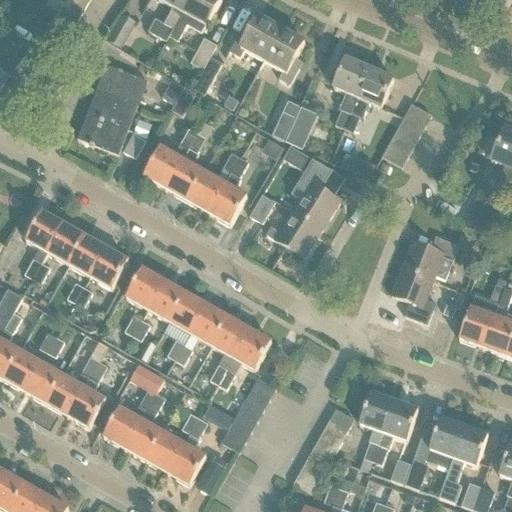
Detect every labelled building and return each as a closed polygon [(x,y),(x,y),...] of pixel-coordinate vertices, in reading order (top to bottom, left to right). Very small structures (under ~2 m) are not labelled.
[(84,0),(64,0),(63,2),(84,13),(89,3),(84,0)] [(166,44),(190,0),(158,0),(157,3),(173,11),(164,27),(155,22),(148,34),(166,44)] [(217,0),(190,0),(169,40),(178,45),(187,28),(201,36),(205,29),(206,30),(222,2),(217,0)] [(511,0),(486,0),(482,12),(511,24),(511,0)] [(63,2),(62,6),(58,13),(78,24),(84,13),(63,2)] [(78,24),(58,13),(52,24),(72,35),(78,24)] [(136,25),(121,18),(107,44),(121,51),(136,25)] [(263,65),(281,32),(258,19),(246,42),(238,37),(229,55),(240,61),(244,55),(263,65)] [(281,32),(263,65),(282,75),(278,82),(290,89),(299,71),(292,67),(304,45),(281,32)] [(0,37),(0,71),(10,79),(26,57),(0,37)] [(217,49),(204,41),(190,66),(203,74),(217,49)] [(222,67),(211,61),(193,93),(204,99),(222,67)] [(344,133),(370,72),(346,62),(333,92),(346,97),(339,113),(341,114),(335,129),(344,133)] [(97,94),(138,109),(147,84),(106,69),(97,94)] [(0,92),(10,79),(0,71),(0,92)] [(393,83),(370,72),(357,102),(381,112),(393,83)] [(172,86),(163,101),(173,106),(181,92),(172,86)] [(196,97),(184,90),(171,114),(182,121),(196,97)] [(97,94),(87,118),(128,134),(138,109),(97,94)] [(160,113),(162,101),(145,99),(144,111),(160,113)] [(300,109),(288,104),(272,138),(284,144),(300,109)] [(405,118),(425,130),(431,119),(411,108),(405,118)] [(318,118),(301,110),(285,145),(302,153),(318,118)] [(360,121),(351,117),(344,133),(353,137),(360,121)] [(128,134),(87,118),(77,143),(118,159),(128,134)] [(399,129),(419,140),(425,130),(405,118),(399,129)] [(393,139),(414,151),(419,140),(399,129),(393,139)] [(491,166),(511,174),(511,133),(506,130),(491,166)] [(183,163),(188,154),(197,137),(189,133),(175,158),(161,150),(144,181),(165,193),(183,163)] [(147,144),(133,136),(123,155),(136,163),(147,144)] [(197,137),(188,154),(197,158),(206,142),(197,137)] [(393,139),(387,150),(408,161),(414,151),(393,139)] [(312,163),(290,150),(283,163),(305,176),(312,163)] [(408,161),(387,150),(381,161),(402,172),(408,161)] [(208,218),(225,187),(230,177),(239,161),(231,156),(216,182),(204,175),(187,205),(208,218)] [(346,159),(341,170),(356,176),(361,165),(346,159)] [(248,165),(239,161),(230,177),(239,182),(248,165)] [(165,193),(187,205),(204,175),(183,163),(165,193)] [(389,169),(383,166),(380,173),(386,175),(389,169)] [(345,184),(337,171),(328,177),(336,190),(345,184)] [(292,215),(322,234),(340,205),(310,186),(292,215)] [(247,200),(225,187),(208,218),(230,230),(247,200)] [(481,189),(475,202),(499,212),(504,199),(481,189)] [(275,206),(262,198),(249,220),(262,227),(275,206)] [(496,211),(474,202),(463,228),(485,238),(496,211)] [(304,262),(322,234),(292,215),(279,236),(271,231),(266,238),(304,262)] [(47,257),(64,228),(42,216),(26,245),(39,252),(24,278),(32,283),(41,267),(47,257)] [(69,269),(85,240),(64,228),(47,257),(69,269)] [(90,282),(107,252),(85,240),(69,269),(90,282)] [(412,246),(402,273),(434,285),(436,280),(444,283),(458,249),(436,240),(431,253),(412,246)] [(107,252),(90,282),(112,294),(128,265),(107,252)] [(41,267),(32,283),(41,288),(50,272),(41,267)] [(126,302),(148,314),(164,285),(142,273),(126,302)] [(427,303),(434,285),(402,273),(391,299),(410,307),(404,320),(427,329),(436,307),(427,303)] [(103,304),(109,296),(93,284),(87,292),(103,304)] [(148,314),(169,326),(186,297),(164,285),(148,314)] [(75,307),(84,291),(76,286),(67,302),(75,307)] [(498,309),(504,291),(495,288),(489,305),(498,309)] [(93,296),(84,291),(75,307),(84,312),(93,296)] [(506,360),(511,342),(511,325),(503,322),(511,297),(511,293),(504,291),(498,309),(494,319),(482,352),(506,360)] [(169,326),(190,338),(207,309),(186,297),(169,326)] [(199,343),(212,351),(228,322),(207,309),(190,338),(184,349),(175,365),(184,369),(199,343)] [(482,352),(494,319),(471,311),(459,343),(482,352)] [(0,341),(5,333),(4,332),(13,317),(5,312),(0,319),(0,341)] [(22,322),(13,317),(4,332),(5,333),(13,337),(22,322)] [(133,340),(142,324),(134,319),(124,335),(133,340)] [(209,384),(218,389),(250,334),(228,322),(212,351),(224,357),(209,384)] [(151,329),(142,324),(133,340),(141,345),(151,329)] [(250,334),(218,389),(227,394),(242,368),(255,375),(271,346),(250,334)] [(47,357),(56,341),(48,336),(38,352),(47,357)] [(65,346),(56,341),(47,357),(55,362),(65,346)] [(0,381),(3,384),(20,355),(0,343),(0,381)] [(175,365),(184,349),(176,344),(167,360),(175,365)] [(25,396),(41,367),(20,355),(3,384),(25,396)] [(90,381),(99,365),(90,360),(81,376),(90,381)] [(302,364),(291,392),(308,399),(319,371),(302,364)] [(99,365),(90,381),(98,386),(107,370),(99,365)] [(46,408),(63,380),(41,367),(25,396),(46,408)] [(138,367),(129,382),(149,393),(156,398),(165,383),(138,367)] [(68,421),(84,392),(63,380),(46,408),(68,421)] [(251,393),(270,403),(276,392),(257,382),(251,393)] [(84,392),(68,421),(89,433),(106,404),(84,392)] [(148,394),(139,409),(147,414),(156,398),(149,393),(148,394)] [(245,403),(264,414),(270,403),(251,393),(245,403)] [(372,465),(373,465),(394,405),(371,396),(359,428),(373,433),(368,446),(369,446),(364,459),(360,472),(368,475),(372,465)] [(156,398),(147,414),(156,419),(165,403),(157,398),(156,398)] [(239,414),(257,425),(264,414),(245,403),(239,414)] [(418,414),(394,405),(373,465),(382,469),(387,453),(389,453),(393,441),(406,446),(418,414)] [(210,408),(202,421),(227,435),(234,422),(210,408)] [(141,425),(147,414),(139,409),(133,420),(119,412),(103,441),(125,453),(141,425)] [(336,413),(330,423),(348,434),(354,423),(336,413)] [(233,425),(251,435),(257,425),(239,414),(233,425)] [(191,438),(199,424),(190,419),(182,433),(191,438)] [(429,454),(452,462),(464,431),(440,422),(429,454)] [(324,434),(342,445),(348,434),(330,423),(324,434)] [(199,424),(191,438),(199,444),(207,429),(199,424)] [(146,465),(163,437),(141,425),(125,453),(146,465)] [(227,436),(245,446),(251,435),(233,425),(227,436)] [(464,467),(471,469),(476,471),(488,439),(464,431),(452,462),(438,502),(455,508),(462,489),(456,487),(464,467)] [(317,445),(336,455),(340,449),(342,445),(324,434),(317,445)] [(239,457),(245,446),(227,436),(221,447),(239,457)] [(168,478),(184,449),(163,437),(146,465),(168,478)] [(193,455),(199,444),(191,438),(184,449),(168,478),(190,490),(206,462),(193,455)] [(311,455),(330,466),(332,461),(336,455),(317,445),(311,455)] [(503,511),(511,511),(511,447),(510,447),(499,479),(511,484),(506,499),(508,499),(503,511)] [(311,455),(305,466),(324,477),(330,466),(311,455)] [(410,468),(398,463),(390,483),(403,488),(410,468)] [(429,469),(413,463),(404,488),(419,494),(429,469)] [(299,477),(318,487),(324,477),(305,466),(299,477)] [(0,511),(11,511),(25,488),(4,476),(0,482),(0,511)] [(312,498),(318,487),(299,477),(293,487),(312,498)] [(466,511),(474,511),(482,492),(469,487),(461,510),(466,511)] [(11,511),(40,511),(47,500),(25,488),(11,511)] [(323,506),(333,509),(339,492),(330,489),(323,506)] [(339,492),(333,509),(340,511),(342,511),(348,495),(339,492)] [(488,511),(495,496),(482,492),(474,511),(488,511)] [(40,511),(67,511),(47,500),(40,511)]
